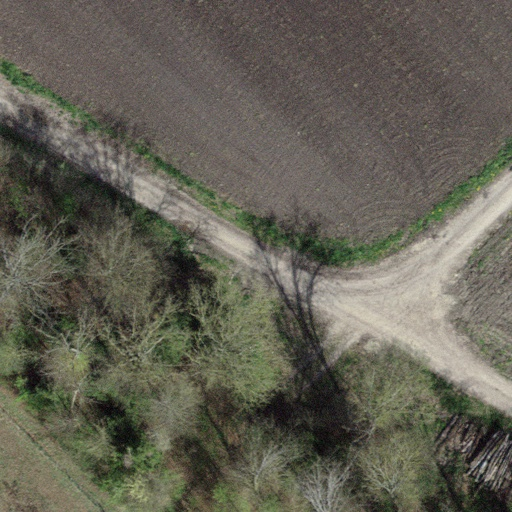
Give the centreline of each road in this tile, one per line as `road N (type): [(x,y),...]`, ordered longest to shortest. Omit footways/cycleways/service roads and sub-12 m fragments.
road 1 (track): [(0,110),(511,410)]
road 2 (track): [(376,332),(511,205)]
